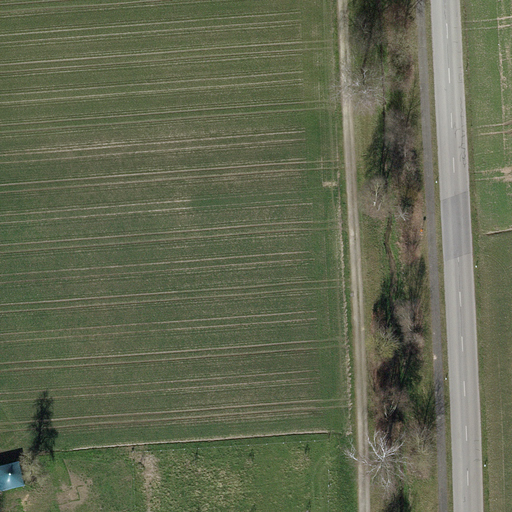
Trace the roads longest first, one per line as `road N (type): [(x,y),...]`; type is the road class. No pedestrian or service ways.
road 1 (track): [(363,511),(341,0)]
road 2 (tertiary): [(446,0),(468,511)]
